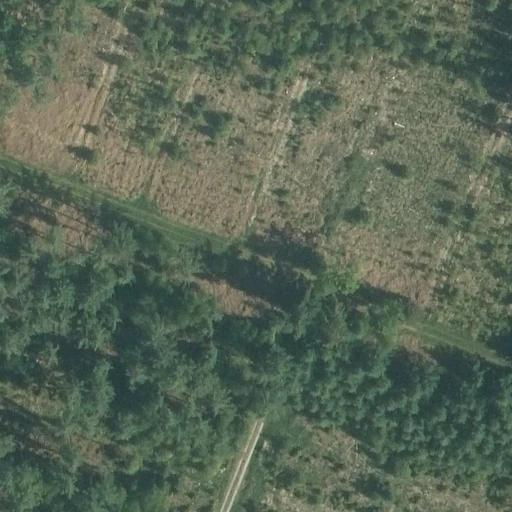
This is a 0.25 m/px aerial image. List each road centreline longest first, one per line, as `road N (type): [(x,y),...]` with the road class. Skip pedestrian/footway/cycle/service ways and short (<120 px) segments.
road 1 (track): [(0,172),(511,380)]
road 2 (track): [(250,511),(327,305)]
